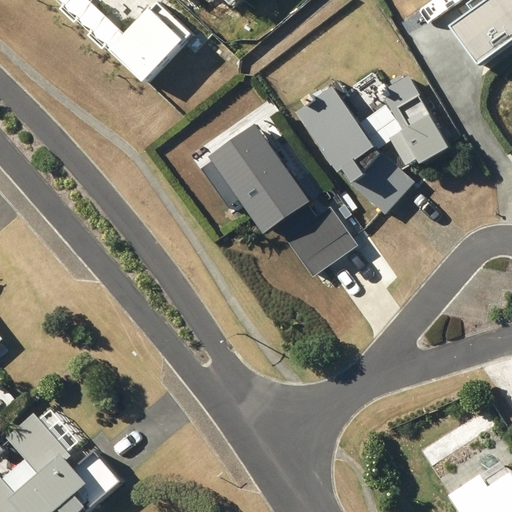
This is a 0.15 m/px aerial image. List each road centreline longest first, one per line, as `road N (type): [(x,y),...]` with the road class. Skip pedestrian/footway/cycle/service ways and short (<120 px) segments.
road 1 (residential): [(0,113),(106,234),(264,446)]
road 2 (residential): [(373,375),(462,258),(478,245),(511,238)]
road 3 (residential): [(504,339),(373,375)]
road 4 (residential): [(373,375),(264,446)]
